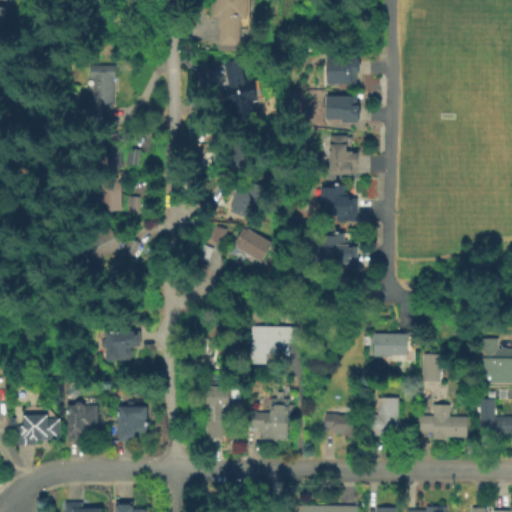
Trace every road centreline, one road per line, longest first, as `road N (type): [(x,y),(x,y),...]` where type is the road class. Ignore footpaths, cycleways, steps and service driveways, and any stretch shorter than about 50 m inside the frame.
road 1 (residential): [(176,54),(175,470)]
road 2 (residential): [(511,470),(175,470)]
road 3 (residential): [(388,0),(391,291)]
road 4 (residential): [(175,470),(66,472),(36,482),(7,511)]
